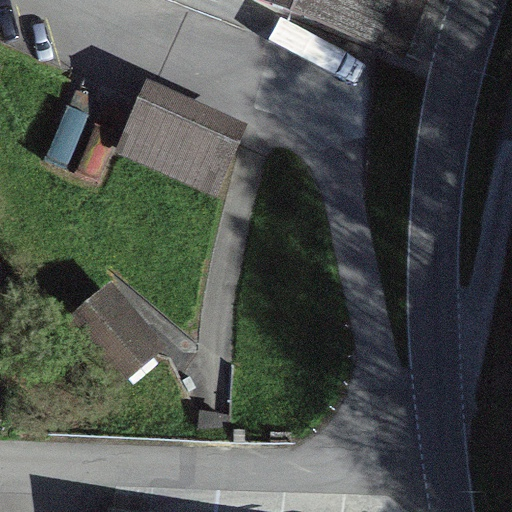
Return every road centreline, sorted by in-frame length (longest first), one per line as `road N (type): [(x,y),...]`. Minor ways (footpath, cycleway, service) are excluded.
road 1 (residential): [(70,0),(274,92),(322,128),(340,174),(392,466)]
road 2 (residential): [(477,0),(437,197),(433,320),(445,466)]
road 3 (residential): [(392,466),(0,459)]
road 4 (track): [(511,152),(488,273),(466,327),(435,368)]
